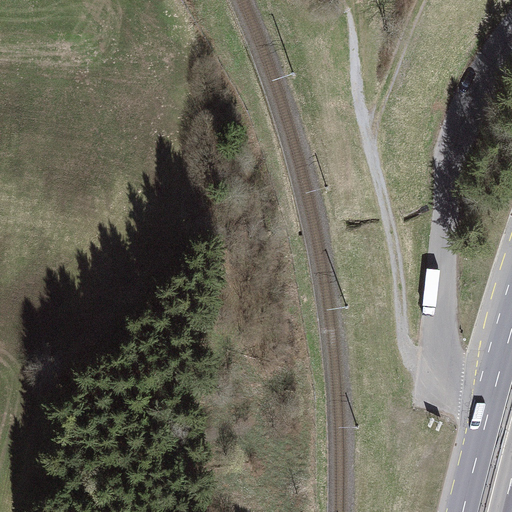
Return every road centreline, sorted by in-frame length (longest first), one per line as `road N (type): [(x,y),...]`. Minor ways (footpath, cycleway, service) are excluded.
road 1 (track): [(445,373),(422,357),(404,326),(355,101)]
road 2 (primary): [(511,320),(460,511)]
road 3 (track): [(421,0),(369,149)]
